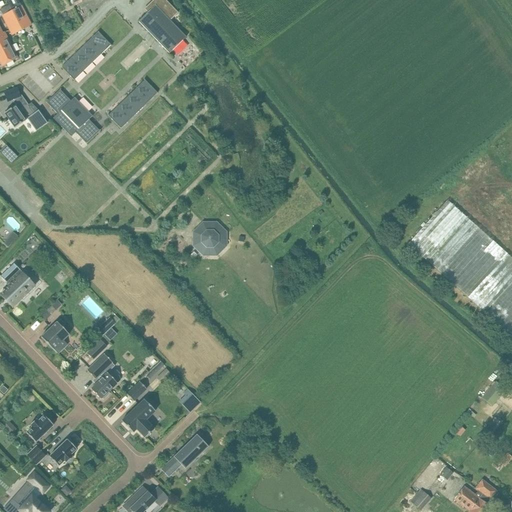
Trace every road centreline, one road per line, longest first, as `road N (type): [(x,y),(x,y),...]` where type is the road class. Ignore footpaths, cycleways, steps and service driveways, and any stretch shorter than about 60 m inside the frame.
road 1 (residential): [(0,320),(139,465)]
road 2 (residential): [(117,0),(67,46),(0,80)]
